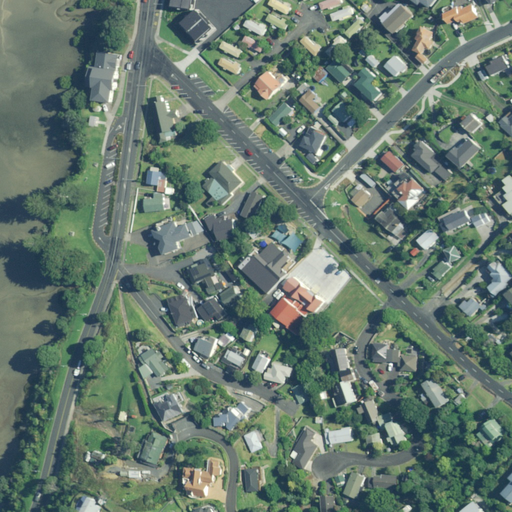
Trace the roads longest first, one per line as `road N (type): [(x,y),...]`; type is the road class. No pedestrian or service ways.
road 1 (residential): [(511,24),(444,62),(307,207)]
road 2 (residential): [(397,297),(367,333),(360,359),(370,381),(407,413),(413,447),(392,459),(324,466)]
road 3 (tertiary): [(112,263),(34,511)]
road 4 (residential): [(112,263),(207,373),(287,406)]
road 5 (residential): [(143,53),(184,81),(307,207)]
road 6 (tertiary): [(143,53),(112,263)]
road 7 (residential): [(397,297),(511,398)]
road 8 (residential): [(307,207),(397,297)]
road 9 (residential): [(178,437),(204,432),(231,449),(232,511)]
